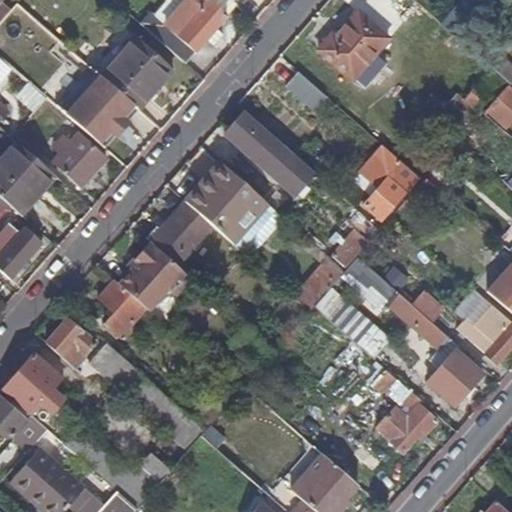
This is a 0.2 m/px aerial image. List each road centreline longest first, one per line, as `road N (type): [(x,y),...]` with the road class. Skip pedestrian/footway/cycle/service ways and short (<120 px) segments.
road 1 (residential): [(299,0),(0,345)]
road 2 (residential): [(413,511),(511,401)]
